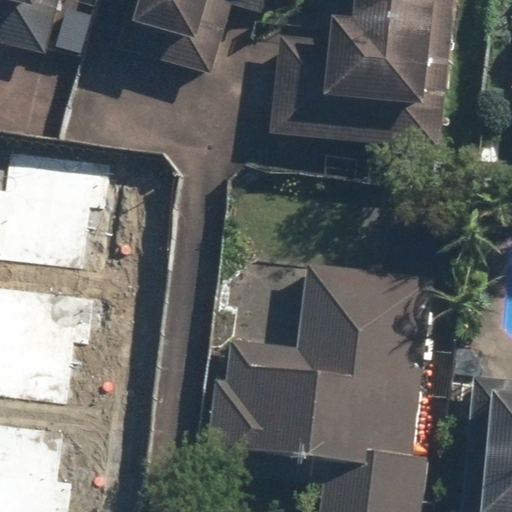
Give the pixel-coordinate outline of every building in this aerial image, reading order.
[(70,0),(0,0),(0,44),(58,57),(70,0)] [(136,0),(123,54),(217,78),(235,0),(136,0)] [(349,0),(347,36),(286,33),(279,147),(450,158),(459,0),(349,0)] [(47,356),(0,352),(0,481),(24,484),(23,503),(137,511),(158,209),(58,202),(47,356)] [(301,354),(224,348),(216,477),(303,483),(303,473),(332,475),(329,511),(426,511),(430,466),(420,465),(432,285),(306,277),(301,354)] [(511,511),(511,385),(476,383),(467,511),(511,511)]
